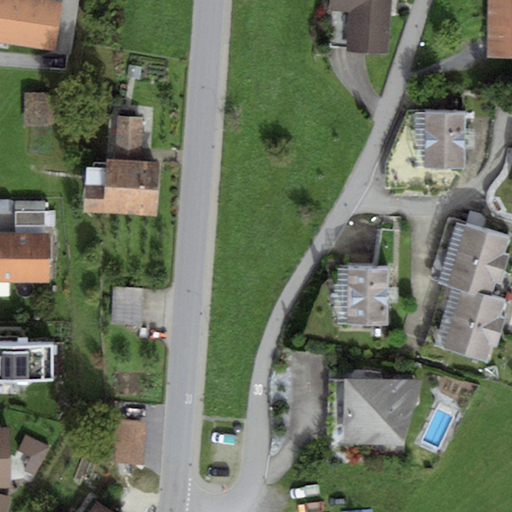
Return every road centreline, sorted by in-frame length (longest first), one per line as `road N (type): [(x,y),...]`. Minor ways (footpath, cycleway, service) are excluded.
road 1 (residential): [(175,506),(220,509),(247,492),(263,351),(368,160),(424,0)]
road 2 (tertiary): [(175,506),(212,0)]
